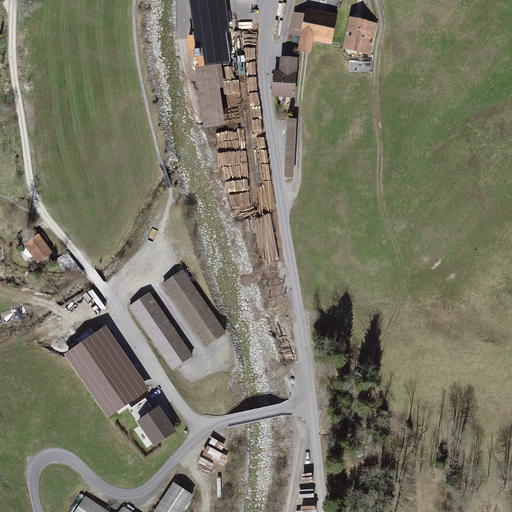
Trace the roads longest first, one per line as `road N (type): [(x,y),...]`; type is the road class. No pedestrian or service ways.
road 1 (unclassified): [(270,0),(265,66),(311,404)]
road 2 (residential): [(311,404),(222,421),(145,494),(121,496),(62,454),(43,457),(35,467),(39,511)]
